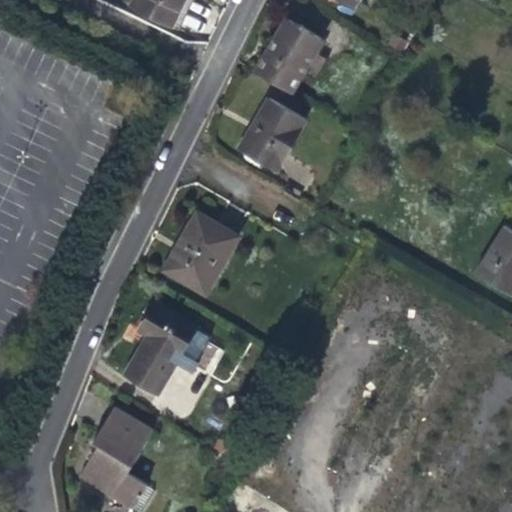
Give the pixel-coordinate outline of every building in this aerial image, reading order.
[(136,0),(132,8),(171,27),(183,0),(136,0)] [(256,73),(294,94),(325,42),(287,20),(276,38),(256,73)] [(253,129),(240,150),(279,173),(310,121),(271,99),(253,129)] [(183,243),(168,270),(206,292),(237,238),(199,215),(183,243)] [(511,229),(506,226),(478,273),(511,293),(511,229)] [(157,305),(142,332),(149,335),(138,356),(127,375),(159,393),(176,363),(194,373),(197,368),(207,374),(222,349),(209,342),(212,336),(197,327),(157,305)] [(494,511),(511,480),(511,419),(418,368),(336,511),(494,511)] [(104,426),(93,444),(98,447),(80,477),(134,509),(148,486),(129,475),(155,430),(116,407),(104,426)]
